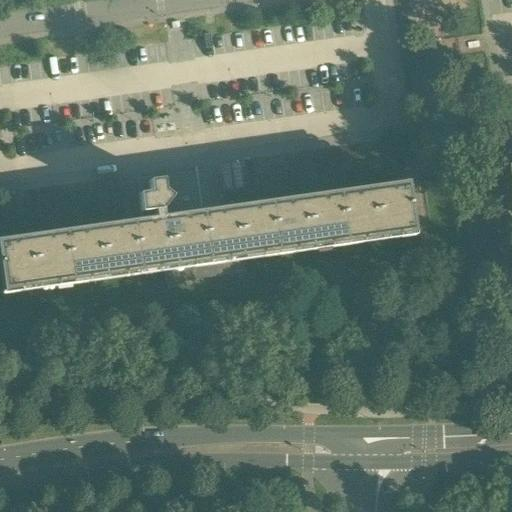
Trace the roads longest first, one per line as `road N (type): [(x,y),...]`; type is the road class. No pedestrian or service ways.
road 1 (secondary): [(360,433),(186,436),(0,460)]
road 2 (secondary): [(0,484),(168,463),(344,463)]
road 3 (residential): [(0,26),(181,0)]
road 4 (secondary): [(511,427),(360,433)]
road 5 (secondary): [(376,463),(511,456)]
